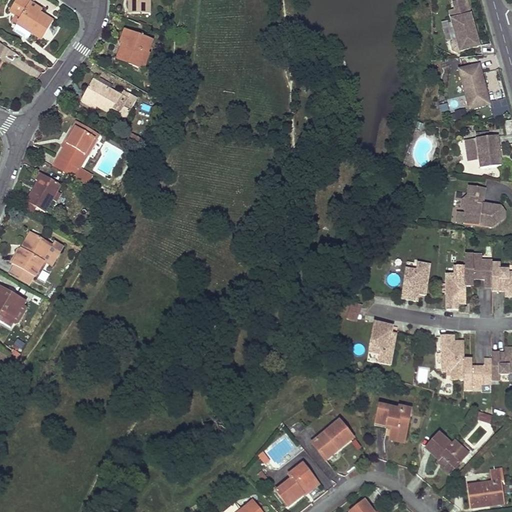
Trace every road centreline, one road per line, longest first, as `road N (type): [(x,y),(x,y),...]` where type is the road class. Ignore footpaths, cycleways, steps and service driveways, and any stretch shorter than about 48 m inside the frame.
road 1 (residential): [(448,511),(373,460),(307,511)]
road 2 (residential): [(24,130),(98,17)]
road 3 (residential): [(378,312),(511,323)]
